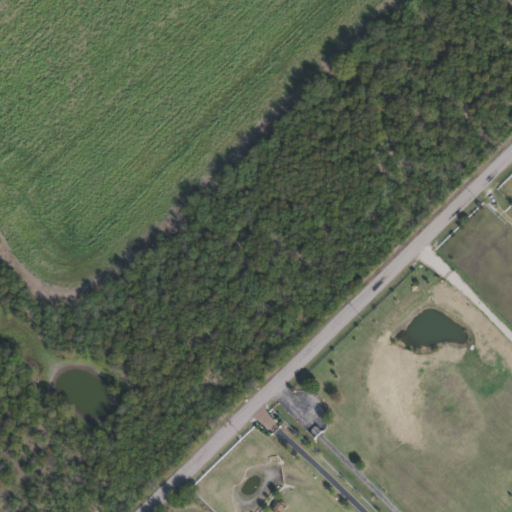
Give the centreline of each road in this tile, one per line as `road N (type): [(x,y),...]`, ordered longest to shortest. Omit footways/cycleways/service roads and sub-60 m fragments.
road 1 (residential): [(147,511),(511,154)]
road 2 (residential): [(277,385),(408,511)]
road 3 (residential): [(254,407),(362,511)]
